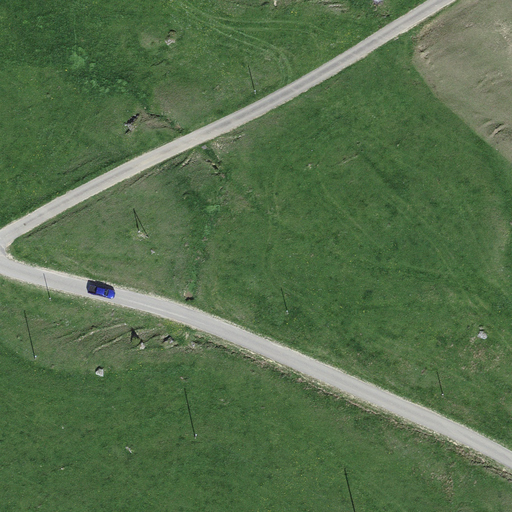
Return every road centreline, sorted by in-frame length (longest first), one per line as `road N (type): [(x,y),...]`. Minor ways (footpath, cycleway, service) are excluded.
road 1 (track): [(0,266),(250,344),(511,464)]
road 2 (track): [(0,237),(297,87),(442,0)]
